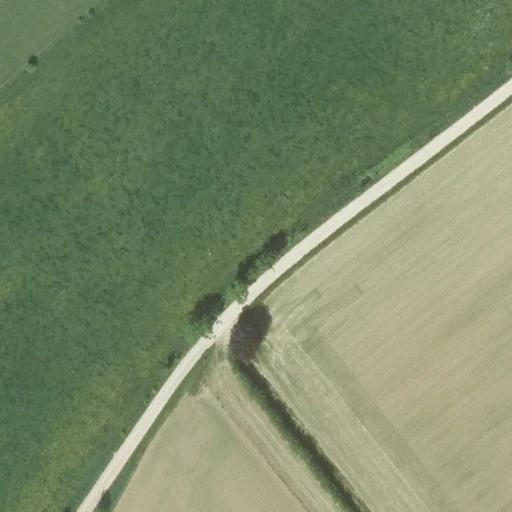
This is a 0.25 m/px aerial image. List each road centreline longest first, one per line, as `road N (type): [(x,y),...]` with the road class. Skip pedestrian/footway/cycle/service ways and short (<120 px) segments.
road 1 (track): [(84,511),(189,359),(238,304),(511,84)]
road 2 (track): [(361,511),(234,348),(222,321)]
